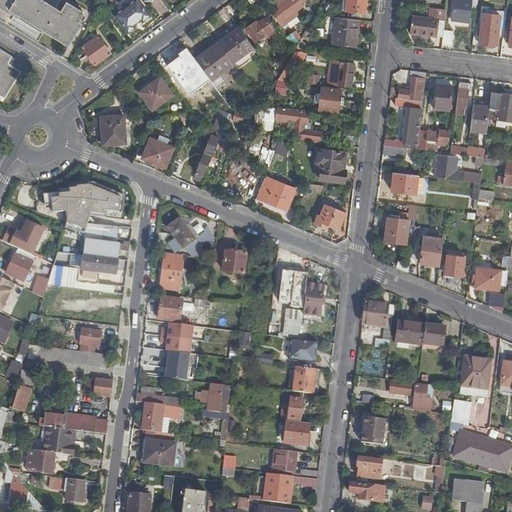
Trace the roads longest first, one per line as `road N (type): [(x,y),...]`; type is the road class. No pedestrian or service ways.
road 1 (residential): [(109,511),(150,184)]
road 2 (residential): [(325,511),(355,266)]
road 3 (residential): [(150,184),(355,266)]
road 4 (residential): [(355,266),(380,59)]
road 5 (residential): [(355,266),(511,335)]
road 6 (tertiary): [(88,89),(212,0)]
road 7 (residential): [(511,74),(380,59)]
